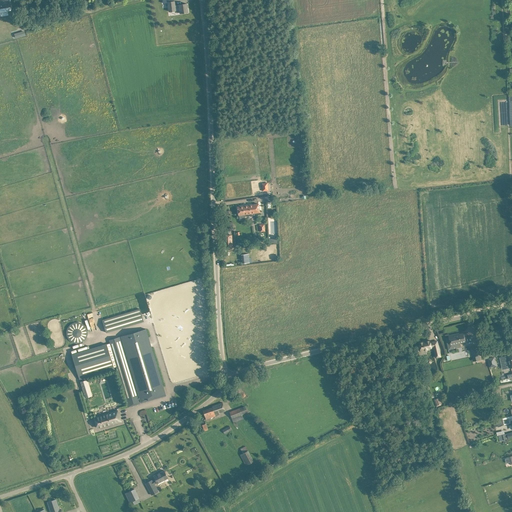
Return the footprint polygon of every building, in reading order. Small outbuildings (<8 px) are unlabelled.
[(0,0),(0,8),(11,7),(10,1),(10,0),(0,0)] [(162,0),(163,3),(168,3),(169,10),(169,11),(171,11),(179,10),(180,13),(183,13),(188,12),(187,7),(186,7),(186,4),(187,4),(186,4),(179,5),(175,6),(174,1),(173,0),(162,0)] [(239,215),(239,218),(240,220),(245,219),(245,217),(244,214),(260,212),(259,204),(238,207),(239,215)] [(224,236),(224,248),(232,248),(232,235),(224,236)] [(140,309),(135,310),(102,320),(106,333),(143,321),(140,309)] [(69,323),(73,341),(91,337),(87,319),(69,323)] [(146,329),(109,340),(110,344),(107,344),(107,343),(72,354),(80,380),(115,369),(114,367),(117,367),(129,405),(166,394),(146,329)] [(451,345),(447,346),(448,350),(461,347),(460,343),(466,342),(465,337),(464,333),(457,335),(457,334),(449,336),(450,340),(451,345)] [(415,344),(415,345),(419,356),(426,354),(425,350),(425,349),(431,348),(431,347),(433,347),(435,355),(440,353),(437,341),(432,342),(432,343),(430,343),(429,340),(418,343),(418,344),(415,344)] [(477,345),(470,347),(473,361),(481,359),(477,345)] [(508,355),(502,357),(504,364),(505,364),(506,369),(511,368),(511,367),(511,353),(508,355)] [(85,398),(92,396),(87,380),(80,382),(85,398)] [(203,411),(204,415),(206,419),(214,416),(215,417),(219,416),(219,413),(225,411),(222,402),(212,406),(212,407),(203,411)] [(229,412),(231,417),(233,422),(243,418),(242,415),(249,412),(244,406),(229,412)] [(118,411),(94,418),(97,428),(111,424),(121,421),(118,411)] [(511,415),(503,418),(497,420),(498,422),(503,421),(504,425),(509,424),(509,423),(511,422),(511,415)] [(222,430),(225,434),(231,430),(229,426),(222,430)] [(511,432),(507,434),(503,435),(505,441),(509,440),(509,439),(511,438),(511,432)] [(243,453),(240,455),(246,466),(254,462),(248,450),(246,446),(240,449),(243,453)] [(152,480),(145,483),(152,495),(159,492),(155,484),(157,483),(158,484),(164,480),(165,482),(168,481),(168,479),(169,478),(164,470),(153,476),(155,479),(152,481),(152,480)] [(134,488),(125,493),(129,502),(133,500),(134,503),(140,500),(134,488)] [(62,511),(61,509),(60,509),(58,509),(57,507),(56,505),(57,504),(56,499),(48,502),(50,511),(62,511)]
